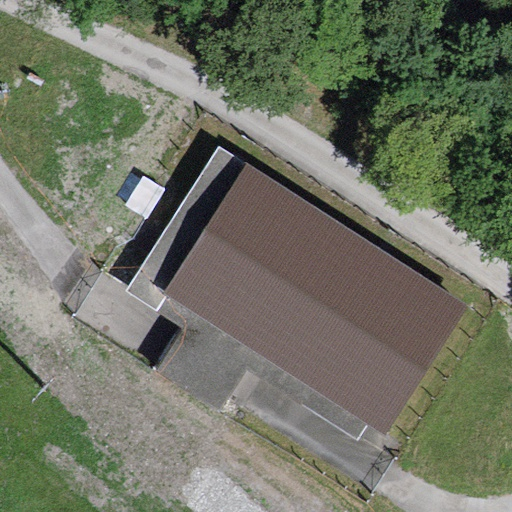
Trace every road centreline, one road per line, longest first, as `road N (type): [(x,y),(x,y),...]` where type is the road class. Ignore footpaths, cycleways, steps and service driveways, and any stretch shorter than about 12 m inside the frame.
road 1 (track): [(448,511),(420,502),(100,296),(37,234),(0,181)]
road 2 (track): [(31,0),(266,129),(511,283)]
